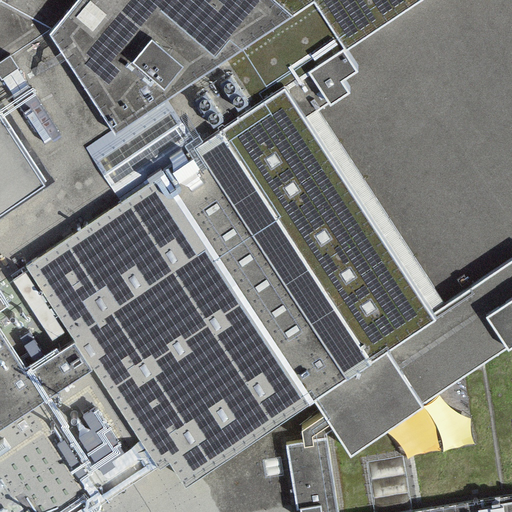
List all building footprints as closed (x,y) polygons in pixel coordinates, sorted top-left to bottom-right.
[(0,0),(0,253),(9,248),(195,132),(172,91),(112,130),(40,16),(9,0),(0,0)] [(9,0),(40,16),(112,130),(172,91),(291,17),(272,0),(9,0)] [(281,78),(395,0),(272,0),(291,17),(172,91),(195,132),(281,78)] [(511,0),(395,0),(281,78),(420,300),(511,242),(511,0)] [(420,300),(281,78),(195,132),(9,248),(148,470),(305,372),(420,300)] [(511,242),(420,300),(305,372),(341,438),(511,325),(511,242)] [(0,511),(63,511),(148,470),(9,248),(0,253),(0,511)] [(63,511),(511,511),(511,325),(341,438),(305,372),(148,470),(63,511)]
